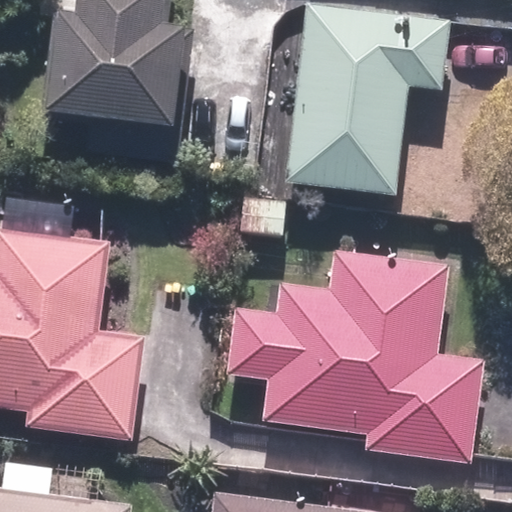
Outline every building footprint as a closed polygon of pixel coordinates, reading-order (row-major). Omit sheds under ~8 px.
[(178,27),(181,0),(88,0),(87,16),(66,13),(54,112),(194,129),(206,30),(178,27)] [(297,183),(409,196),(421,86),(452,90),(459,21),(316,5),(297,183)] [(105,334),(116,244),(78,239),(82,205),(14,196),(10,229),(0,228),(0,231),(0,408),(34,413),(32,431),(142,445),(155,340),(105,334)] [(338,287),(287,284),(286,311),(244,307),(237,375),(275,379),(272,418),(375,427),(374,452),(483,460),(490,362),(444,358),(452,260),(341,251),(338,287)] [(61,469),(13,464),(10,491),(58,496),(61,469)] [(10,491),(0,489),(0,511),(140,511),(141,506),(58,496),(10,491)] [(220,511),(327,511),(221,501),(220,511)]
